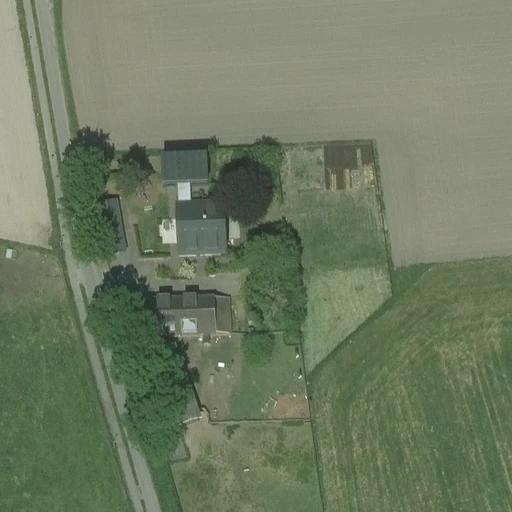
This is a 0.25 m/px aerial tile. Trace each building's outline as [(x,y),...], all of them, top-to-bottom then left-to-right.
[(205,160),(162,163),(163,191),(207,188),(205,160)] [(177,211),(179,260),(227,258),(225,209),(177,211)] [(214,303),(144,307),(145,319),(146,341),(155,340),(216,337),(214,303)] [(227,303),(214,303),(216,337),(229,336),(227,303)] [(145,319),(131,319),(133,339),(140,360),(159,354),(155,340),(146,341),(145,319)] [(159,354),(140,360),(153,398),(179,388),(166,352),(159,354)]
